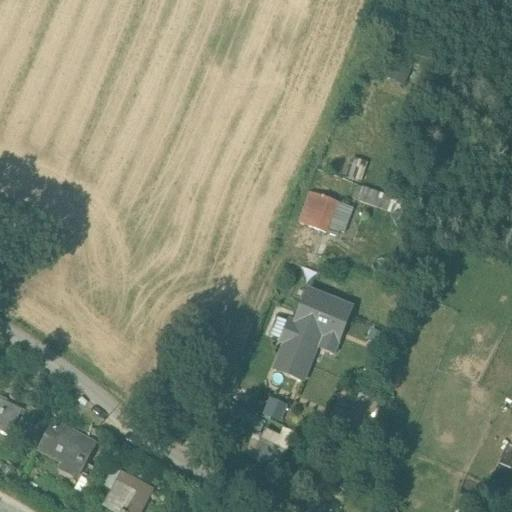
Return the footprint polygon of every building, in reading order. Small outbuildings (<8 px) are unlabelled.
[(361,182),(367,161),(353,157),(347,178),(361,182)] [(352,199),(391,211),(396,196),(357,184),(352,199)] [(299,224),(324,233),(335,203),(310,194),(299,224)] [(350,310),(307,293),(297,316),(293,326),(294,326),(310,332),(308,336),(315,339),(316,335),(325,338),(320,350),(332,355),(350,310)] [(297,316),(278,307),(263,339),(285,348),(294,326),(293,326),(297,316)] [(285,348),(276,370),(292,376),(301,353),(308,336),(310,332),(294,326),(285,348)] [(292,376),(290,380),(300,384),(311,357),(301,353),(292,376)] [(0,434),(8,439),(20,413),(5,406),(7,403),(0,399),(0,434)] [(281,421),(287,405),(271,399),(265,415),(281,421)] [(38,415),(28,408),(23,417),(33,423),(38,415)] [(53,426),(42,448),(45,450),(46,449),(49,451),(59,430),(53,426)] [(93,447),(59,430),(49,451),(46,456),(46,457),(64,466),(69,457),(84,465),(93,447)] [(280,439),(266,433),(261,442),(253,439),(244,458),(276,473),(293,436),(284,432),(280,439)] [(149,478),(136,472),(131,481),(144,488),(149,478)] [(131,481),(122,476),(105,509),(111,511),(139,511),(151,492),(144,488),(131,481)] [(75,511),(85,494),(74,489),(64,509),(70,511),(75,511)]
